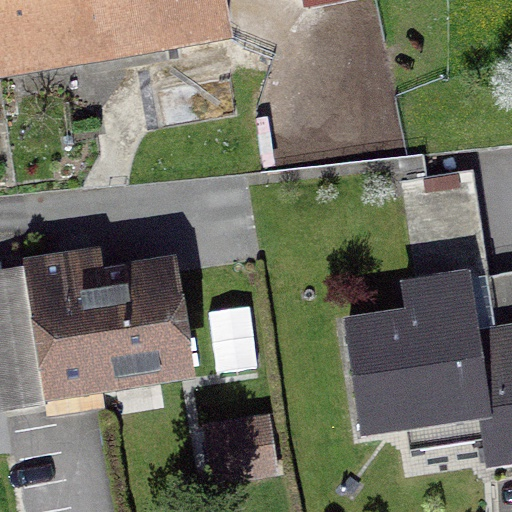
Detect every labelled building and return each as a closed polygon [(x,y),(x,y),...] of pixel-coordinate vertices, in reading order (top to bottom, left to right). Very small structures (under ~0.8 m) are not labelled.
[(0,0),(0,48),(72,36),(73,44),(171,27),(175,47),(220,39),(213,0),(0,0)] [(301,0),(303,11),(360,0),(301,0)] [(67,414),(63,388),(182,371),(168,286),(101,296),(96,262),(0,275),(0,401),(2,413),(43,406),(44,417),(67,414)] [(511,339),(472,345),(467,313),(345,331),(361,433),(407,426),(405,413),(476,402),(484,453),(511,448),(511,339)] [(208,486),(278,474),(268,419),(198,432),(208,486)]
